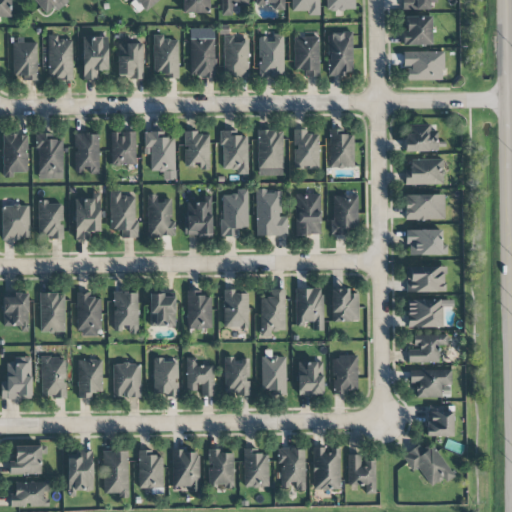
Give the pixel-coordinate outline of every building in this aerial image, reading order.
[(0,0),(0,17),(10,17),(10,0),(0,0)] [(32,0),(45,14),(53,7),(57,11),(68,1),(67,0),(32,0)] [(134,0),(145,11),(157,0),(134,0)] [(181,0),(182,13),(209,13),(208,0),(181,0)] [(248,0),(221,0),(221,15),(232,15),(232,6),(248,6),(248,0)] [(282,0),(256,0),(256,3),(273,3),(273,10),(283,10),(282,0)] [(291,0),(291,12),(308,11),(308,16),(320,15),(319,0),(291,0)] [(326,0),(326,10),(355,9),(354,0),(326,0)] [(435,0),(402,0),(402,9),(429,10),(429,3),(436,3),(435,0)] [(402,46),(431,45),(431,16),(405,17),(406,32),(402,32),(402,46)] [(214,28),(189,29),(190,78),(215,77),(214,28)] [(352,75),(351,33),(327,33),(327,75),(352,75)] [(283,34),(269,35),(269,37),(258,37),(258,78),(283,78),(283,34)] [(72,80),(72,40),(57,40),(57,35),(47,35),(47,80),(72,80)] [(177,79),(178,40),(162,40),(162,35),(153,35),(152,73),(161,73),(161,79),(177,79)] [(223,77),(249,76),(248,42),(233,42),(233,36),(223,36),(223,77)] [(318,77),(318,36),(293,36),(293,70),(306,70),(306,77),(318,77)] [(107,37),(81,37),(83,80),(97,79),(97,71),(108,71),(107,37)] [(37,79),(36,42),(11,43),(12,80),(37,79)] [(118,79),(143,78),(142,43),(117,44),(118,79)] [(443,80),(443,52),(403,52),(404,80),(443,80)] [(405,151),(437,152),(437,126),(405,126),(405,151)] [(353,135),(344,136),(344,130),(328,130),(329,169),(354,168),(353,135)] [(282,131),(257,131),(258,177),(283,176),(282,131)] [(293,132),(294,170),(319,169),(318,131),(293,132)] [(135,166),(135,133),(111,132),(110,165),(135,166)] [(221,133),(221,170),(237,169),(237,175),(248,174),(247,132),(221,133)] [(63,141),(54,141),(54,134),(37,133),(36,179),(62,179),(63,141)] [(143,134),(144,155),(149,155),(149,172),(162,172),(163,180),(175,180),(174,133),(143,134)] [(184,168),(209,168),(209,133),(184,133),(184,168)] [(73,134),(74,173),(84,173),(84,175),(99,174),(98,134),(73,134)] [(12,173),(27,172),(26,135),(2,135),(3,178),(12,177),(12,173)] [(404,185),(443,185),(443,159),(409,160),(409,171),(404,171),(404,185)] [(256,236),(287,235),(286,217),(281,217),(280,192),(266,193),(265,189),(255,189),(256,236)] [(247,190),(235,190),(235,195),(221,195),(222,238),(237,237),(237,228),(248,228),(247,190)] [(136,196),(120,196),(120,191),(108,191),(109,231),(120,231),(120,238),(136,238),(136,196)] [(147,237),(173,236),(172,200),(156,201),(156,194),(146,195),(147,237)] [(319,194),(294,194),(296,235),(320,235),(319,194)] [(443,194),(404,195),(405,220),(444,220),(443,194)] [(357,196),(331,195),(331,235),(347,235),(347,228),(357,228),(357,196)] [(100,232),(99,196),(74,197),(75,239),(87,239),(87,232),(100,232)] [(63,238),(62,204),(48,204),(48,200),(37,201),(38,239),(63,238)] [(211,235),(212,215),(206,215),(206,202),(186,201),(185,235),(211,235)] [(1,206),(1,240),(29,239),(29,206),(1,206)] [(405,230),(405,245),(409,244),(409,255),(447,255),(446,245),(441,245),(441,230),(405,230)] [(444,266),(405,268),(406,293),(445,292),(444,266)] [(284,331),(285,289),(270,289),(270,298),(260,298),(260,337),(270,337),(270,331),(284,331)] [(295,289),(295,325),(311,325),(311,331),(322,330),(322,289),(295,289)] [(357,293),(349,294),(349,289),(330,289),(331,322),(358,322),(357,293)] [(248,328),(247,294),(236,294),(236,290),(223,290),(223,328),(248,328)] [(202,291),(186,291),(185,329),(210,329),(211,297),(202,297),(202,291)] [(113,293),(114,331),(127,330),(127,334),(138,333),(137,292),(113,293)] [(28,293),(13,293),(13,298),(3,297),(2,328),(27,328),(28,293)] [(99,299),(94,299),(94,293),(76,293),(77,337),(100,336),(99,299)] [(64,294),(40,294),(39,332),(64,332),(64,294)] [(149,295),(149,327),(175,327),(174,295),(149,295)] [(406,327),(441,328),(442,299),(407,299),(406,327)] [(446,346),(447,335),(413,334),(412,348),(408,348),(407,363),(438,364),(438,346),(446,346)] [(286,394),(285,356),(260,357),(261,394),(286,394)] [(333,393),(357,392),(357,356),(332,356),(333,393)] [(66,398),(65,357),(40,358),(41,398),(66,398)] [(214,366),(196,366),(196,358),(185,358),(184,391),(199,391),(199,397),(213,397),(214,366)] [(249,396),(249,358),(223,358),(224,396),(249,396)] [(6,359),(6,382),(0,382),(0,400),(31,399),(30,359),(6,359)] [(102,360),(78,359),(77,398),(92,398),(92,392),(101,392),(102,360)] [(178,361),(153,360),(152,397),(177,397),(178,361)] [(323,395),(322,361),(297,362),(298,395),(323,395)] [(140,398),(140,364),(112,364),(113,398),(140,398)] [(450,370),(409,370),(409,383),(416,383),(416,398),(450,397),(450,370)] [(452,437),(453,407),(427,406),(426,436),(452,437)] [(431,487),(440,479),(445,483),(454,474),(427,445),(422,449),(416,443),(402,456),(431,487)] [(14,446),(14,462),(9,462),(9,475),(41,475),(40,446),(14,446)] [(339,449),(325,449),(325,447),(312,447),(313,490),(340,490),(339,449)] [(223,449),(207,450),(208,488),(233,488),(233,453),(223,453),(223,449)] [(305,490),(304,449),(278,449),(279,487),(294,486),(294,491),(305,490)] [(243,451),(244,487),(268,487),(267,450),(243,451)] [(128,495),(127,451),(102,451),(103,496),(128,495)] [(138,489),(163,489),(162,456),(153,456),(153,451),(137,451),(138,489)] [(198,492),(199,452),(171,451),(170,487),(188,487),(188,491),(198,492)] [(92,452),(67,452),(67,491),(92,490),(92,452)] [(361,455),(347,455),(347,486),(364,485),(364,494),(375,494),(375,461),(361,461),(361,455)] [(14,482),(14,492),(10,492),(10,506),(49,506),(49,482),(14,482)]
